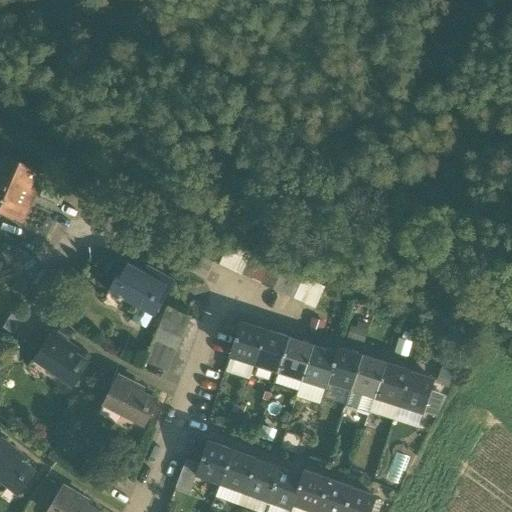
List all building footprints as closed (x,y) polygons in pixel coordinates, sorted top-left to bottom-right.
[(9,160),(2,176),(0,174),(0,213),(19,222),(27,205),(21,202),(35,172),(9,160)] [(229,243),(219,265),(230,270),(240,248),(229,243)] [(250,253),(240,248),(230,270),(240,275),(250,253)] [(261,258),(250,253),(240,275),(251,280),(261,258)] [(261,258),(251,280),(261,285),(271,263),(261,258)] [(173,283),(145,267),(142,272),(124,262),(108,292),(109,292),(111,288),(125,296),(122,300),(124,301),(125,299),(138,307),(153,315),(152,317),(153,317),(173,283)] [(271,263),(261,285),(271,290),(281,268),(271,263)] [(42,267),(30,288),(40,294),(53,274),(42,267)] [(80,275),(70,268),(63,280),(57,289),(68,295),(80,275)] [(292,273),(281,268),(271,290),(282,295),(292,273)] [(292,273),(282,295),(292,299),(302,278),(292,273)] [(53,274),(40,294),(50,300),(57,289),(63,280),(53,274)] [(312,282),(302,278),(292,299),(303,304),(312,282)] [(312,282),(303,304),(314,309),(323,288),(312,282)] [(125,296),(111,288),(109,292),(122,300),(125,296)] [(138,307),(131,321),(145,329),(152,317),(153,315),(138,307)] [(189,318),(167,308),(163,319),(185,329),(189,318)] [(185,329),(163,319),(158,330),(180,339),(185,329)] [(264,332),(239,324),(228,357),(253,365),(264,332)] [(180,339),(158,330),(153,340),(175,350),(180,339)] [(288,340),(264,332),(253,365),(277,372),(288,340)] [(88,364),(64,348),(67,344),(52,333),(36,355),(50,365),(47,369),(72,387),(88,364)] [(175,350),(153,340),(149,351),(171,360),(175,350)] [(311,347),(288,340),(277,372),(301,380),(311,347)] [(334,354),(311,347),(301,380),(324,388),(335,355),(334,354)] [(361,357),(337,349),(334,354),(335,355),(324,388),(325,388),(327,382),(350,390),(361,357)] [(171,360),(149,351),(144,362),(166,372),(171,360)] [(361,357),(350,390),(374,398),(385,365),(361,357)] [(409,372),(385,365),(374,398),(398,405),(409,372)] [(433,380),(409,372),(398,405),(423,413),(433,380)] [(134,385),(117,376),(104,400),(119,408),(117,412),(144,426),(157,402),(131,389),(134,385)] [(374,398),(350,390),(344,408),(368,416),(374,398)] [(34,473),(12,455),(15,452),(0,440),(0,439),(0,480),(17,494),(34,473)] [(231,452),(207,443),(199,466),(195,476),(219,484),(231,452)] [(255,460),(231,452),(219,484),(243,493),(255,460)] [(278,469),(255,460),(243,493),(267,501),(278,469)] [(199,466),(185,461),(176,488),(189,493),(195,476),(199,466)] [(118,476),(97,464),(91,474),(112,486),(118,476)] [(301,477),(278,469),(267,501),(290,510),(302,477),(301,477)] [(315,511),(327,481),(303,472),(301,477),(302,477),(290,510),(291,510),(293,505),(312,511),(315,511)] [(112,486),(91,474),(86,485),(107,497),(112,486)] [(327,481),(315,511),(342,511),(351,489),(327,481)] [(94,511),(75,501),(78,496),(62,486),(48,510),(51,511),(94,511)] [(351,489),(342,511),(369,511),(375,498),(351,489)]
